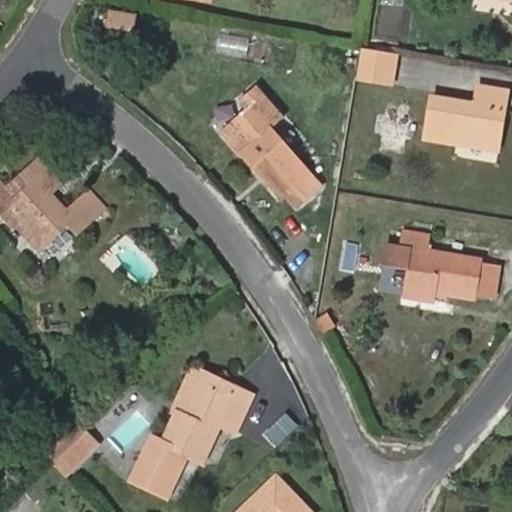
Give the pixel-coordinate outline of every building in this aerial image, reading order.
[(104,26),(132,30),(135,13),(106,7),(104,26)] [(353,75),(388,80),(393,49),(358,44),(353,75)] [(294,199),(319,179),(267,120),(281,108),(257,81),(242,93),(248,102),(220,126),(254,166),(255,165),(261,160),(284,188),(294,199)] [(457,136),(490,140),(495,109),(502,111),(506,89),(477,84),(475,101),(433,94),(426,137),(456,142),(457,136)] [(456,142),(496,148),(502,111),(495,109),(490,140),(457,136),(456,142)] [(255,165),(278,193),(284,188),(261,160),(255,165)] [(65,209),(49,194),(58,185),(35,161),(5,190),(0,185),(0,211),(1,213),(14,200),(26,214),(18,223),(24,231),(25,238),(37,252),(65,227),(76,238),(106,209),(87,189),(65,209)] [(480,263),(424,251),(426,237),(399,230),(396,246),(383,244),(379,264),(404,268),(400,290),(433,297),(434,292),(444,294),(472,300),(480,263)] [(399,296),(432,303),(433,297),(400,290),(399,296)] [(323,330),(332,326),(325,314),(316,319),(323,330)] [(193,366),(173,409),(179,411),(188,415),(202,379),(227,391),(229,383),(193,366)] [(193,456),(203,458),(220,421),(236,428),(253,393),(229,383),(227,391),(202,379),(188,415),(179,411),(165,442),(154,437),(133,484),(171,499),(193,456)] [(46,452),(54,461),(85,432),(76,422),(46,452)] [(53,462),(61,471),(93,440),(85,432),(54,461),(53,462)] [(311,511),(277,476),(239,511),(311,511)] [(57,495),(67,506),(77,497),(68,485),(57,495)]
